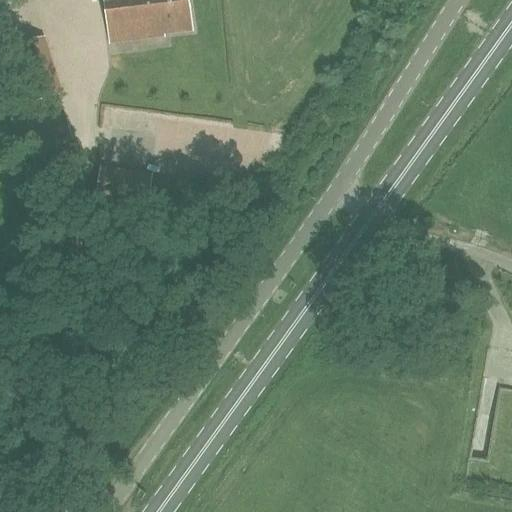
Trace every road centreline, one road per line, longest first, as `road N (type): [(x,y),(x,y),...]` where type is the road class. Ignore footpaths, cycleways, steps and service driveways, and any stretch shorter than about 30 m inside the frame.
road 1 (unclassified): [(107,511),(333,193)]
road 2 (primary): [(164,511),(375,220)]
road 3 (primary): [(375,220),(511,29)]
road 4 (unclassified): [(333,193),(457,0)]
